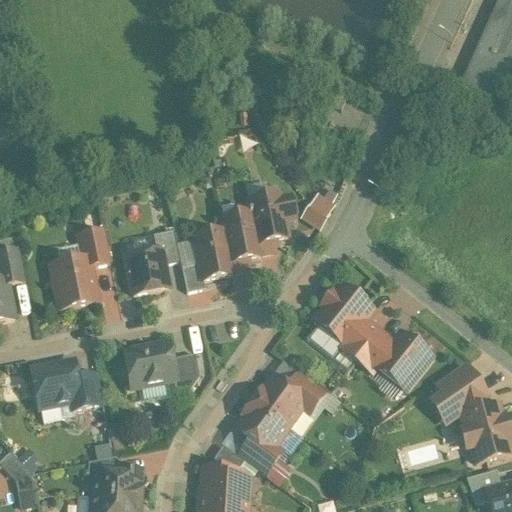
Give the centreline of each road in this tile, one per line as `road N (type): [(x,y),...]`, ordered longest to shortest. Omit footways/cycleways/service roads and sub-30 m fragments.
road 1 (residential): [(278,317),(257,309),(0,361)]
road 2 (residential): [(340,224),(382,157),(455,0)]
road 3 (residential): [(177,511),(191,445),(278,317)]
road 4 (residential): [(511,364),(340,224)]
